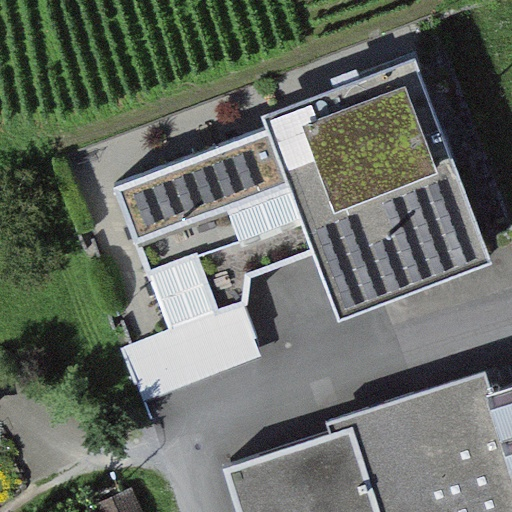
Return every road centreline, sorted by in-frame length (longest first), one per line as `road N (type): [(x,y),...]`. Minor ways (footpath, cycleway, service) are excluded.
road 1 (residential): [(511,323),(193,424),(218,511)]
road 2 (residential): [(511,173),(451,35)]
